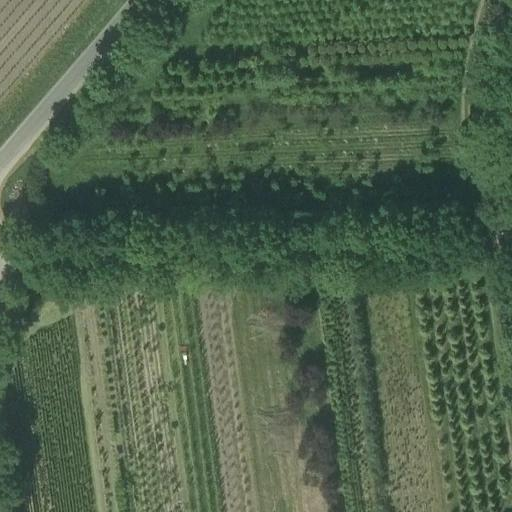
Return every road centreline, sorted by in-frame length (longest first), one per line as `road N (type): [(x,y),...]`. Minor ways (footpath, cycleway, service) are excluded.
road 1 (track): [(491,0),(465,107),(494,234)]
road 2 (unclassified): [(134,0),(0,166)]
